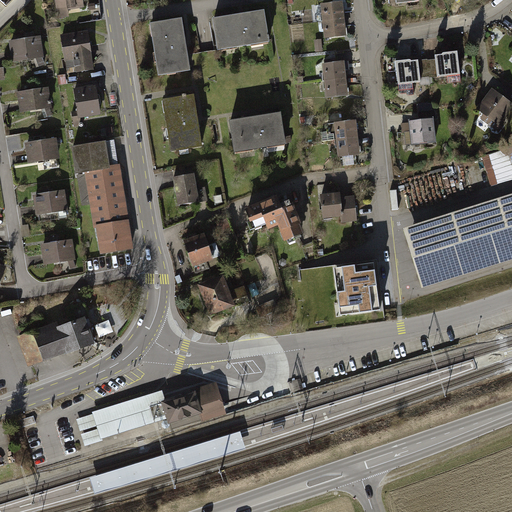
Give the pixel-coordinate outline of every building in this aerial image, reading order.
[(68,12),(85,10),(83,0),(55,0),(59,22),(69,21),(68,12)] [(387,0),(389,8),(420,4),(419,0),(387,0)] [(326,42),(347,40),(344,5),(323,7),(326,42)] [(265,15),(212,23),(217,55),(269,47),(265,15)] [(182,23),(150,28),(159,80),(190,75),(182,23)] [(89,31),(61,35),(66,67),(77,66),(78,73),(95,70),(89,31)] [(42,37),(10,42),(13,64),(36,61),(37,68),(46,67),(42,37)] [(457,55),(431,59),(434,81),(461,78),(457,55)] [(397,83),(420,80),(417,60),(395,63),(397,83)] [(323,67),(327,102),(349,99),(344,64),(323,67)] [(67,76),(59,77),(60,86),(68,85),(67,76)] [(98,86),(73,90),(77,119),(102,115),(98,86)] [(50,88),(18,93),(21,114),(45,111),(46,118),(54,117),(50,88)] [(494,129),(511,107),(494,93),(477,114),(494,129)] [(170,156),(202,151),(194,99),(162,105),(170,156)] [(406,124),(408,147),(435,145),(433,122),(436,121),(435,107),(417,109),(418,123),(406,124)] [(229,124),(234,157),(287,150),(283,117),(229,124)] [(338,163),(361,160),(357,124),(334,126),(338,163)] [(114,129),(102,131),(103,139),(115,137),(114,129)] [(58,139),(27,144),(30,165),(53,162),(54,169),(63,168),(58,139)] [(76,175),(121,167),(117,143),(72,151),(76,175)] [(511,146),(484,155),(492,185),(511,179),(511,146)] [(130,221),(121,167),(76,175),(82,208),(92,206),(96,227),(130,221)] [(192,175),(170,178),(175,207),(206,202),(203,186),(194,188),(192,175)] [(64,190),(31,195),(34,215),(58,212),(59,218),(67,216),(64,190)] [(337,193),(318,195),(320,218),(339,216),(340,222),(355,220),(352,196),(337,197),(337,193)] [(511,194),(403,228),(422,288),(511,260),(511,194)] [(220,195),(213,196),(214,205),(221,204),(220,195)] [(265,228),(267,234),(277,230),(284,247),(304,239),(290,204),(280,209),(276,199),(242,213),(251,234),(265,228)] [(130,221),(96,227),(101,257),(136,251),(130,221)] [(202,235),(181,243),(190,268),(218,258),(213,244),(206,246),(202,235)] [(72,240),(40,245),(43,267),(75,262),(72,240)] [(334,268),(336,283),(340,308),(341,315),(352,314),(380,310),(374,263),(342,267),(334,268)] [(221,276),(195,286),(208,317),(249,301),(243,285),(227,291),(221,276)] [(274,303),(258,310),(262,318),(278,311),(274,303)] [(27,362),(90,341),(86,329),(90,327),(82,305),(68,309),(71,320),(18,338),(27,362)] [(160,391),(92,412),(93,414),(97,426),(97,429),(101,440),(103,439),(162,421),(169,419),(163,402),(181,397),(181,396),(180,396),(163,402),(160,391)] [(223,409),(218,391),(196,397),(200,412),(202,416),(223,409)] [(164,402),(170,422),(200,412),(196,397),(195,393),(180,398),(164,402)] [(93,414),(77,419),(80,431),(97,426),(93,414)] [(34,416),(19,421),(21,428),(23,427),(36,423),(34,416)] [(97,429),(81,434),(85,446),(103,441),(103,439),(101,440),(97,429)] [(240,431),(90,478),(95,495),(246,449),(240,431)]
